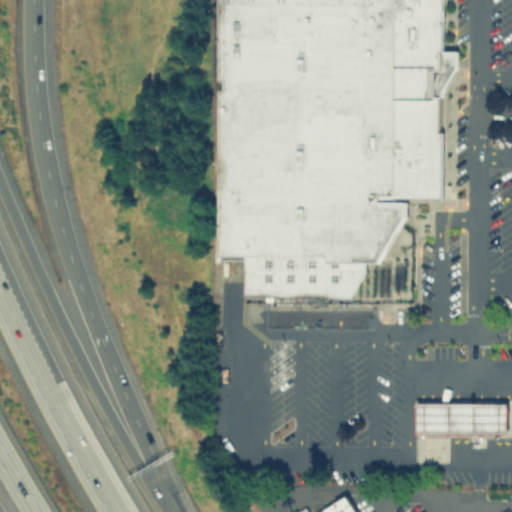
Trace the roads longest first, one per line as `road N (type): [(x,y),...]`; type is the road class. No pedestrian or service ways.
road 1 (motorway): [(139,465),(45,291),(0,186)]
road 2 (motorway): [(74,277),(38,142),(31,0)]
road 3 (motorway): [(139,465),(74,277)]
road 4 (motorway): [(61,431),(0,309)]
